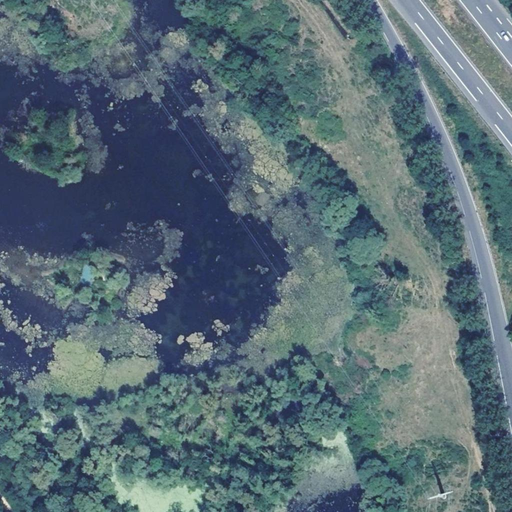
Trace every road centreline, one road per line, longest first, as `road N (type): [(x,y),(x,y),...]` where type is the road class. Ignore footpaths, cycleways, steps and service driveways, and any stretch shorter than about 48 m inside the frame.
road 1 (track): [(492,511),(476,453),(440,392),(438,285),(362,142),(327,39),(298,0)]
road 2 (motorway): [(371,0),(413,64),(446,141),(488,261),(511,384)]
road 3 (motorway): [(406,0),(511,129)]
